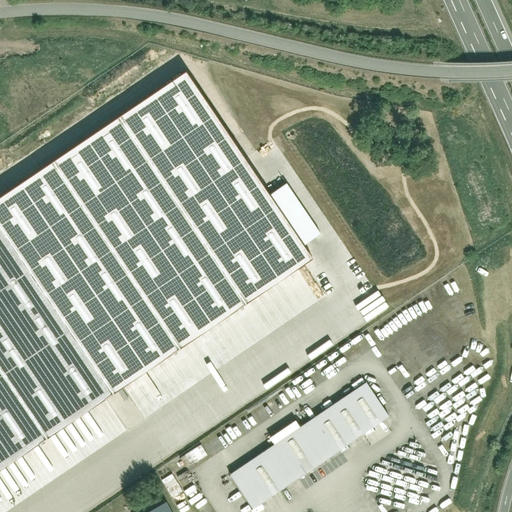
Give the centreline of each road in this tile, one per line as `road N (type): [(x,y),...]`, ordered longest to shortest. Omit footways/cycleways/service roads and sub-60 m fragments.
road 1 (residential): [(0,13),(167,16),(354,59),(427,69),(511,66)]
road 2 (motorway): [(458,0),(511,120)]
